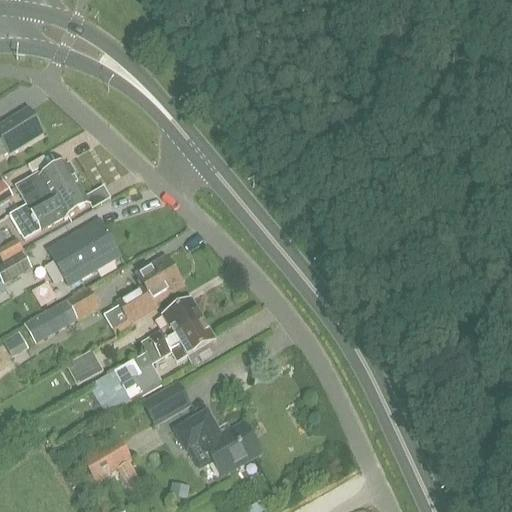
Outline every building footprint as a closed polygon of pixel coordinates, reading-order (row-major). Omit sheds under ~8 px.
[(28,112),(0,129),(0,156),(7,153),(9,156),(43,136),(28,112)] [(58,190),(74,181),(73,179),(75,176),(69,167),(66,167),(65,165),(39,180),(37,177),(16,189),(29,212),(39,206),(37,202),(50,195),(52,199),(60,194),(58,190)] [(64,222),(89,207),(74,181),(58,190),(60,194),(52,199),(50,195),(37,202),(39,206),(29,212),(11,223),(24,245),(42,234),(63,222),(64,222)] [(0,205),(10,200),(4,188),(0,191),(0,205)] [(68,289),(120,258),(99,224),(48,254),(68,289)] [(0,252),(0,260),(1,263),(22,251),(17,242),(0,252)] [(25,256),(22,251),(1,263),(4,267),(0,269),(0,282),(3,288),(31,271),(22,257),(25,256)] [(165,260),(135,279),(141,289),(115,305),(128,325),(156,308),(154,306),(182,289),(165,260)] [(99,310),(87,291),(25,328),(36,347),(99,310)] [(203,323),(190,302),(163,318),(169,329),(141,346),(147,355),(203,323)] [(174,367),(214,343),(203,323),(147,355),(153,365),(168,356),(174,367)] [(237,326),(220,335),(225,344),(242,334),(237,326)] [(5,345),(14,361),(35,349),(26,334),(5,345)] [(65,371),(76,391),(102,376),(90,356),(65,371)] [(156,379),(143,361),(135,366),(133,364),(112,376),(87,389),(107,422),(152,396),(146,386),(156,379)] [(189,408),(177,388),(143,407),(155,428),(189,408)] [(220,437),(206,414),(175,433),(186,453),(189,451),(199,470),(209,464),(217,478),(261,453),(244,424),(220,437)] [(131,461),(119,442),(113,446),(85,463),(96,482),(116,470),(133,501),(144,495),(127,463),(131,461)]
